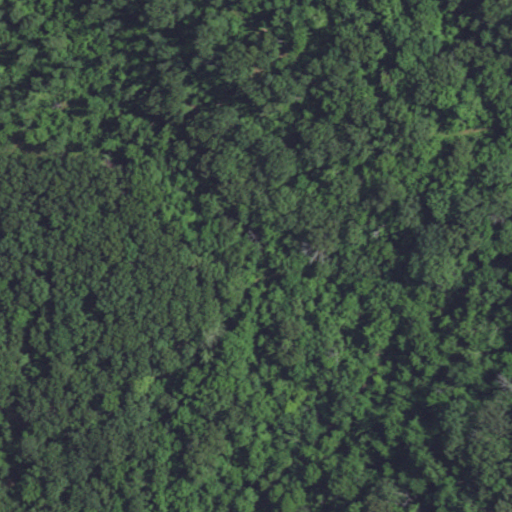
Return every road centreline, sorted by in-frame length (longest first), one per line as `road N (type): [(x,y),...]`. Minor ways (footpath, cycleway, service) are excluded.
road 1 (residential): [(0,406),(31,422),(56,420),(189,373),(223,350),(262,284),(294,268),(403,280),(441,313)]
road 2 (residential): [(511,261),(374,376),(264,511)]
